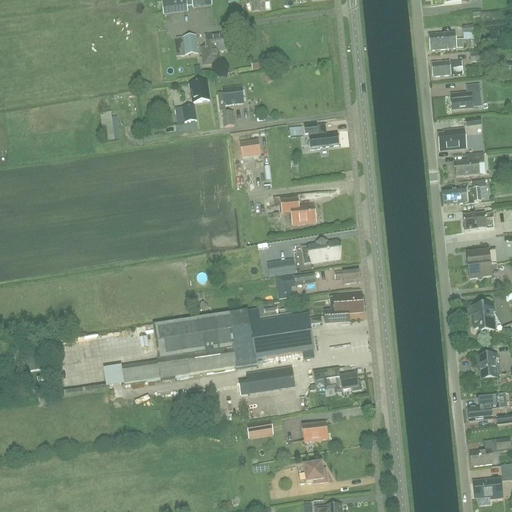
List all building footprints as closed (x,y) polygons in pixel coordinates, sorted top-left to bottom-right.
[(210,0),(191,0),(192,8),(211,6),(210,0)] [(462,35),(473,34),(472,27),(462,27),(462,35)] [(219,54),(219,52),(232,51),(230,33),(213,36),(214,42),(216,41),(217,53),(219,54)] [(455,42),(455,41),(454,34),(427,36),(428,44),(455,42)] [(200,49),(202,67),(220,64),(219,54),(217,53),(216,41),(214,42),(213,36),(204,37),(206,48),(200,49)] [(181,58),(197,56),(195,38),(183,39),(184,49),(180,49),(181,58)] [(455,42),(428,44),(429,53),(455,50),(455,48),(461,48),(461,46),(466,45),(466,40),(455,41),(455,42)] [(471,64),(487,62),(486,53),(470,55),(471,64)] [(433,79),(462,76),(460,62),(431,65),(433,79)] [(260,63),(254,65),(256,72),(262,70),(260,63)] [(208,94),(207,90),(206,82),(190,85),(193,104),(209,102),(208,94)] [(467,95),(451,97),(452,112),(472,110),(472,102),(473,100),(480,99),(479,86),(466,88),(467,95)] [(243,105),(241,88),(222,90),(223,95),(218,95),(220,113),(225,112),(225,107),(243,105)] [(330,113),(337,112),(336,105),(329,106),(330,113)] [(183,124),(197,123),(194,106),(181,108),(183,124)] [(223,129),(235,127),(233,113),(222,114),(223,129)] [(104,143),(120,140),(118,122),(101,124),(104,143)] [(303,127),(304,136),(309,135),(311,152),(312,151),(319,150),(319,149),(338,147),(337,135),(318,137),(317,126),(303,127)] [(292,138),(304,137),(304,129),(292,130),(292,138)] [(440,153),(465,151),(463,133),(450,134),(450,136),(438,137),(440,153)] [(260,157),(258,142),(239,145),(242,160),(260,157)] [(477,164),(484,164),(483,155),(465,157),(466,163),(454,164),(456,178),(479,175),(477,164)] [(255,171),(252,163),(245,165),(248,174),(255,171)] [(480,202),(479,190),(486,188),(485,181),(472,183),(473,190),(441,193),(443,206),(465,204),(465,206),(474,205),(474,203),(480,202)] [(292,226),(315,224),(313,207),(298,209),(297,200),(280,202),(282,214),(291,213),(292,226)] [(492,215),(462,218),(464,234),(493,231),(492,215)] [(317,245),(317,247),(309,248),(312,265),(339,261),(336,244),(326,245),(326,244),(317,245)] [(489,265),(488,252),(466,254),(467,267),(489,265)] [(287,262),(267,266),(269,279),(289,276),(287,262)] [(467,267),(469,280),(490,278),(489,265),(467,267)] [(344,286),(360,284),(358,271),(342,273),(334,274),(335,281),(343,280),(344,286)] [(295,288),(315,285),(313,273),(294,276),(295,288)] [(330,313),(330,314),(324,314),(325,326),(349,323),(348,315),(362,313),(361,296),(329,299),(330,313)] [(490,333),(490,332),(495,332),(493,306),(472,308),(474,330),(479,330),(480,334),(481,336),(484,337),(487,337),(489,335),(490,333)] [(160,381),(189,377),(236,369),(236,370),(257,367),(256,361),(309,352),(311,360),(334,357),(333,346),(327,347),(327,350),(314,352),(308,316),(303,317),(303,312),(276,316),(275,309),(154,328),(159,362),(121,367),(121,369),(107,371),(110,388),(124,385),(159,380),(160,381)] [(128,340),(130,353),(139,351),(137,338),(128,340)] [(55,354),(68,352),(67,345),(54,347),(55,354)] [(480,372),(481,381),(498,379),(496,356),(477,358),(479,372),(480,372)] [(241,398),(251,397),(294,390),(291,370),(247,377),(248,382),(238,384),(241,398)] [(359,381),(357,381),(356,376),(325,381),(326,390),(335,388),(336,393),(351,391),(352,393),(360,391),(359,381)] [(490,415),(489,410),(497,409),(506,408),(505,394),(474,397),(475,408),(463,409),(463,410),(462,410),(463,422),(464,422),(464,423),(480,421),(490,420),(490,415)] [(495,418),(496,426),(511,425),(511,417),(495,418)] [(273,436),(271,423),(248,426),(246,427),(248,441),(249,440),(273,436)] [(304,444),(327,441),(324,425),(302,428),(304,444)] [(497,453),(511,451),(509,440),(495,442),(497,453)] [(486,441),(486,450),(495,450),(495,442),(486,441)] [(472,467),(490,465),(488,451),(470,452),(470,454),(468,454),(469,464),(471,464),(472,467)] [(313,487),(327,484),(325,470),(322,471),(321,464),(295,468),(298,486),(313,484),(313,487)] [(511,465),(499,466),(501,478),(511,477),(511,465)] [(501,499),(499,480),(471,483),(473,499),(489,498),(489,500),(501,499)]
